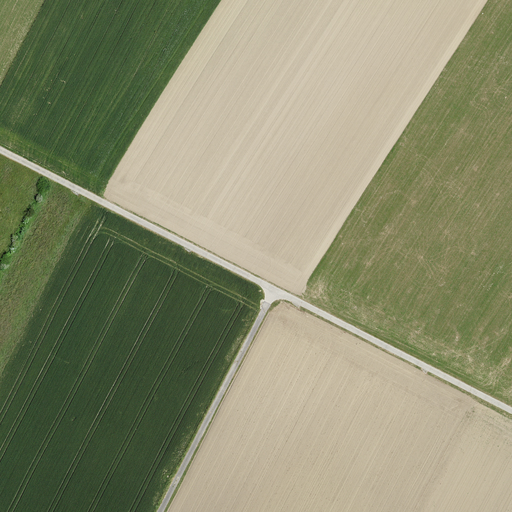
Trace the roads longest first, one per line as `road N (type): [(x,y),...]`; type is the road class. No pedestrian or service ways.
road 1 (track): [(511,411),(0,149)]
road 2 (track): [(275,290),(162,511)]
